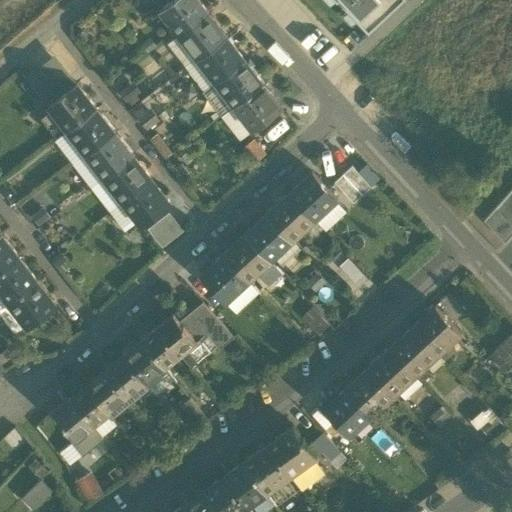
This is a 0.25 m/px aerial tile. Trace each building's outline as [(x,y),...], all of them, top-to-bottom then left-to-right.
[(170,0),(160,8),(179,33),(208,11),(199,0),(170,0)] [(341,0),(368,29),(399,0),(341,0)] [(226,34),(208,11),(179,33),(197,57),(226,34)] [(428,24),(393,57),(493,164),(511,145),(511,80),(495,96),(428,24)] [(167,41),(185,65),(197,57),(179,33),(167,41)] [(245,58),(226,34),(197,57),(215,81),(245,58)] [(141,43),(148,52),(157,45),(150,36),(141,43)] [(46,105),(76,82),(53,52),(24,75),(46,105)] [(215,81),(197,57),(185,65),(204,89),(215,81)] [(263,82),(245,58),(215,81),(234,104),(263,82)] [(163,66),(170,75),(175,71),(168,62),(163,66)] [(128,100),(136,94),(141,90),(133,81),(119,92),(126,102),(128,100)] [(201,91),(220,115),(234,104),(215,81),(204,89),(201,91)] [(46,105),(65,130),(95,107),(76,82),(46,105)] [(282,107),(263,82),(234,104),(253,129),(282,107)] [(136,94),(128,100),(131,105),(139,98),(136,94)] [(239,139),(253,129),(234,104),(220,115),(239,139)] [(133,112),(147,130),(160,119),(151,107),(146,111),(142,105),(133,112)] [(114,131),(95,107),(65,130),(84,154),(114,131)] [(54,139),(72,163),(84,154),(65,130),(54,139)] [(132,155),(114,131),(84,154),(103,178),(132,155)] [(150,138),(165,157),(172,152),(157,132),(150,138)] [(239,153),(250,166),(267,153),(255,137),(241,147),(243,150),(239,153)] [(91,187),(103,178),(84,154),(72,163),(91,187)] [(151,178),(132,155),(103,178),(121,202),(151,178)] [(181,163),(175,168),(181,176),(188,171),(181,163)] [(352,165),(343,173),(362,193),(371,185),(352,165)] [(312,171),(289,192),(314,219),(335,200),(337,198),(312,171)] [(362,193),(343,173),(334,181),(353,201),(362,193)] [(91,187),(109,211),(121,202),(103,178),(91,187)] [(169,202),(151,178),(121,202),(137,221),(140,225),(169,202)] [(511,187),(495,206),(511,224),(511,187)] [(289,192),(267,212),(292,239),(302,230),(314,219),(289,192)] [(346,212),(335,200),(314,219),(321,226),(326,231),(346,212)] [(125,231),(137,221),(121,202),(109,211),(125,231)] [(511,232),(511,224),(495,206),(484,219),(504,241),(511,232)] [(31,216),(38,225),(50,216),(43,207),(31,216)] [(162,243),(183,226),(169,208),(147,225),(162,243)] [(267,212),(245,232),(270,259),(274,256),(292,239),(267,212)] [(309,238),(321,226),(314,219),(302,230),(309,238)] [(0,270),(19,255),(1,232),(0,232),(0,270)] [(245,232),(223,253),(248,280),(257,271),(270,259),(245,232)] [(300,248),(292,239),(274,256),(282,266),(300,248)] [(60,250),(50,258),(57,267),(67,259),(60,250)] [(225,301),(248,280),(223,253),(200,274),(225,301)] [(363,272),(346,253),(337,261),(355,280),(363,272)] [(38,279),(19,255),(0,270),(0,290),(8,302),(38,279)] [(270,259),(257,271),(266,281),(279,268),(270,259)] [(56,303),(38,279),(8,302),(27,326),(56,303)] [(248,280),(225,301),(234,311),(257,290),(248,280)] [(0,290),(0,308),(8,302),(0,290)] [(208,331),(215,339),(228,328),(203,301),(191,310),(208,331)] [(0,317),(14,336),(27,326),(8,302),(0,308),(0,317)] [(436,304),(413,325),(438,352),(461,331),(436,304)] [(329,324),(313,306),(301,316),(318,335),(329,324)] [(178,351),(180,353),(208,331),(191,310),(179,320),(173,313),(158,326),(178,351)] [(413,325),(391,345),(416,373),(438,352),(413,325)] [(158,326),(142,338),(165,366),(172,360),(171,357),(178,351),(158,326)] [(234,335),(228,328),(215,339),(213,340),(217,344),(220,347),(234,335)] [(503,371),(511,362),(511,328),(486,353),(503,371)] [(215,339),(208,331),(180,353),(180,354),(188,363),(189,362),(191,365),(217,344),(213,340),(215,339)] [(142,338),(123,354),(146,381),(148,384),(155,378),(155,374),(165,366),(142,338)] [(391,345),(369,366),(394,393),(416,373),(391,345)] [(7,347),(0,352),(0,362),(4,367),(5,368),(14,359),(7,347)] [(123,354),(105,369),(127,396),(130,399),(138,393),(137,388),(146,381),(123,354)] [(369,366),(346,387),(372,414),(394,393),(369,366)] [(105,369),(86,384),(107,409),(111,414),(118,409),(118,404),(127,396),(105,369)] [(86,384),(71,397),(93,424),(101,418),(100,415),(107,409),(86,384)] [(349,435),(372,414),(346,387),(324,408),(349,435)] [(88,429),(93,424),(71,397),(55,410),(64,420),(62,422),(74,436),(82,430),(85,431),(88,429)] [(182,404),(195,421),(203,414),(190,398),(182,404)] [(101,418),(93,424),(102,435),(117,422),(111,414),(107,409),(100,415),(101,418)] [(267,443),(289,472),(300,464),(302,466),(314,457),(316,456),(315,455),(308,445),(302,437),(301,438),(292,425),(267,443)] [(82,430),(74,436),(71,438),(81,450),(95,438),(88,429),(85,431),(82,430)] [(323,431),(312,441),(321,450),(329,459),(340,449),(323,431)] [(315,455),(321,450),(312,441),(308,445),(315,455)] [(267,443),(243,460),(264,489),(276,481),(278,484),(291,474),(289,472),(267,443)] [(323,471),(314,457),(302,466),(300,464),(289,472),(291,474),(300,488),(323,471)] [(243,460),(224,475),(245,504),(247,506),(254,501),(252,498),(264,489),(243,460)] [(84,499),(101,490),(90,468),(73,477),(84,499)] [(224,475),(204,489),(221,511),(233,511),(245,504),(224,475)] [(22,497),(34,508),(52,490),(41,478),(22,497)] [(221,511),(204,489),(185,503),(191,511),(221,511)] [(191,511),(185,503),(172,511),(191,511)]
